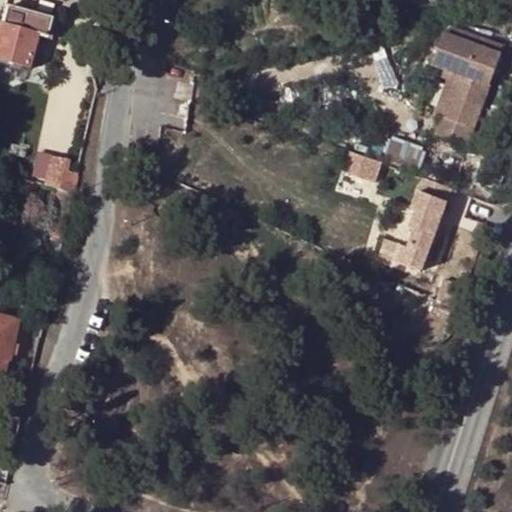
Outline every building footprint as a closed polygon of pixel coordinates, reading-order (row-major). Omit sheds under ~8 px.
[(59,8),(41,3),(38,12),(57,17),(59,8)] [(52,22),(2,8),(0,15),(0,61),(27,68),(36,38),(46,41),(52,22)] [(496,56),(438,34),(427,63),(452,73),(436,118),(430,134),(462,146),(496,56)] [(436,118),(452,73),(427,63),(424,72),(441,78),(428,115),(436,118)] [(393,139),(388,159),(419,168),(425,148),(393,139)] [(55,189),(39,257),(58,262),(79,175),(69,172),(71,162),(56,157),(48,186),(55,189)] [(376,179),(381,167),(358,158),(354,170),(376,179)] [(449,184),(418,173),(406,205),(411,207),(404,225),(409,226),(403,243),(408,245),(402,261),(418,267),(449,184)] [(343,191),(375,196),(377,181),(345,176),(343,191)] [(444,283),(438,296),(458,306),(463,292),(444,283)] [(0,312),(0,374),(12,377),(23,317),(0,312)] [(0,458),(11,461),(16,443),(0,438),(0,458)]
